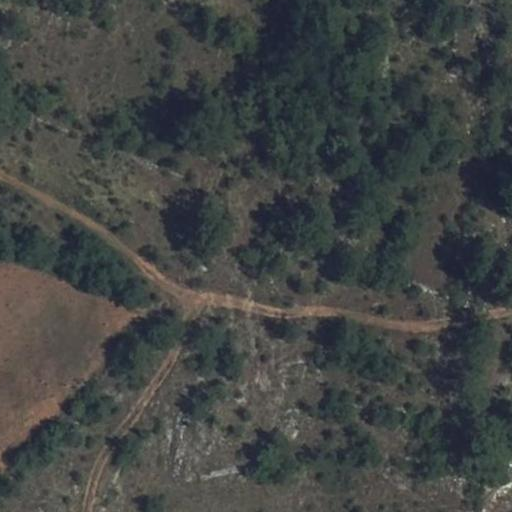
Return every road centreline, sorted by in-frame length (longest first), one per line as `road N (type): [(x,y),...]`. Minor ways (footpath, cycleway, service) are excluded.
road 1 (track): [(511,314),(453,330),(409,329),(329,312),(204,302),(0,171)]
road 2 (track): [(84,511),(89,476),(138,422),(204,302)]
